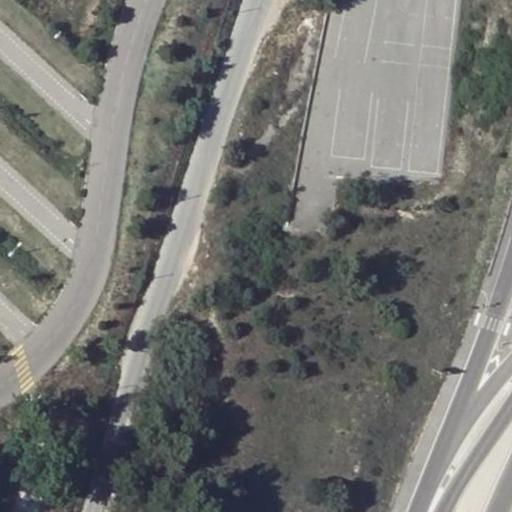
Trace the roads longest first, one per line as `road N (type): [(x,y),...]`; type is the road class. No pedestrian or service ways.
road 1 (unclassified): [(95,511),(258,0)]
road 2 (motorway): [(511,269),(422,511)]
road 3 (secondary): [(511,407),(446,511)]
